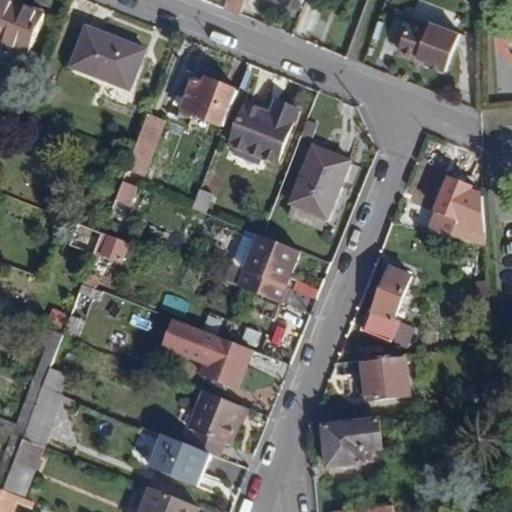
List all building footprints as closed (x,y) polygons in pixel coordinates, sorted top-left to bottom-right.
[(0,0),(0,43),(30,56),(45,17),(0,0)] [(228,0),(225,9),(242,15),(247,0),(228,0)] [(410,16),(397,53),(414,59),(417,58),(427,62),(426,64),(446,72),(461,33),(431,21),(430,24),(410,16)] [(72,70),(130,92),(146,52),(87,30),(72,70)] [(182,113),(210,123),(218,101),(229,104),(234,92),(204,81),(203,84),(195,80),(182,113)] [(210,123),(224,129),(238,94),(234,92),(229,104),(218,101),(210,123)] [(230,148),(277,165),(299,110),(278,102),(272,117),(245,108),(230,148)] [(167,120),(149,113),(128,168),(145,176),(167,120)] [(291,206),(327,220),(349,163),(314,150),(291,206)] [(452,178),(438,213),(477,229),(473,243),(488,247),(485,198),(472,193),(474,187),(452,178)] [(115,202),(128,207),(136,189),(123,183),(115,202)] [(193,208),(205,213),(211,195),(199,191),(193,208)] [(101,254),(109,237),(81,224),(71,246),(99,258),(101,254)] [(101,254),(121,262),(128,245),(109,237),(101,254)] [(259,237),(238,289),(280,305),(301,253),(259,237)] [(451,241),(448,253),(460,255),(463,244),(451,241)] [(392,268),(375,311),(370,310),(362,331),(393,343),(401,322),(396,320),(413,277),(392,268)] [(316,300),(318,286),(296,281),(293,295),(316,300)] [(477,282),(481,348),(495,346),(491,281),(477,282)] [(79,294),(94,299),(97,291),(83,286),(79,294)] [(63,337),(77,343),(84,323),(70,318),(63,337)] [(207,365),(217,338),(172,321),(162,347),(207,365)] [(37,343),(46,347),(51,332),(42,329),(37,343)] [(43,389),(50,371),(63,337),(51,332),(46,347),(32,385),(43,389)] [(202,376),(238,390),(252,352),(217,338),(207,365),(202,376)] [(364,360),(369,404),(412,399),(407,356),(364,360)] [(43,389),(61,397),(69,378),(50,371),(43,389)] [(43,389),(32,385),(17,426),(0,419),(0,431),(12,436),(24,440),(36,407),(43,389)] [(36,407),(54,415),(61,397),(43,389),(36,407)] [(232,446),(240,424),(246,409),(204,392),(189,430),(197,432),(226,444),(232,446)] [(473,394),(475,405),(489,403),(488,393),(473,394)] [(468,410),(470,429),(501,425),(499,406),(468,410)] [(24,440),(41,447),(54,415),(36,407),(24,440)] [(240,424),(245,426),(251,411),(246,409),(240,424)] [(325,427),(329,469),(367,464),(366,452),(375,451),(384,450),(381,421),(325,427)] [(211,454),(220,459),(226,444),(197,432),(191,446),(211,454)] [(3,459),(15,464),(24,440),(12,436),(3,459)] [(151,468),(198,487),(211,454),(191,446),(164,436),(151,468)] [(15,464),(35,471),(44,448),(41,447),(24,440),(15,464)] [(366,452),(367,464),(376,463),(375,451),(366,452)] [(0,467),(0,491),(4,493),(15,464),(3,459),(0,467)] [(18,498),(23,500),(35,471),(15,464),(4,493),(18,498)] [(193,511),(195,509),(151,491),(143,511),(193,511)] [(0,511),(12,511),(18,498),(4,493),(0,502),(0,511)]
